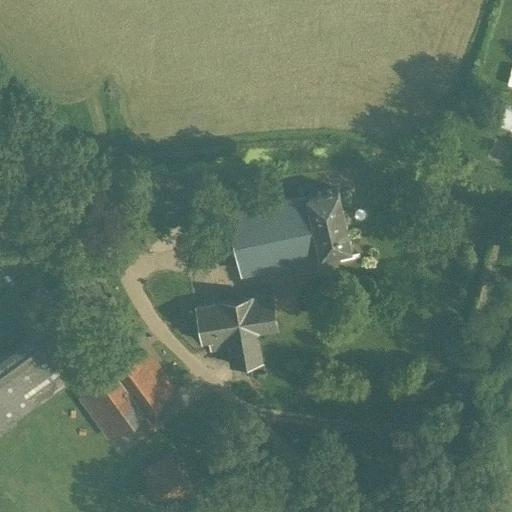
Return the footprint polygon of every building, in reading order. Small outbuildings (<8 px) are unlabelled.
[(243,269),(321,252),(353,245),(340,184),(309,191),(306,192),(298,193),(230,208),(239,251),(243,269)] [(84,262),(72,236),(39,252),(51,278),(84,262)] [(227,347),(230,364),(263,359),(258,332),(277,329),(271,292),(196,304),(202,342),(209,341),(211,350),(227,347)] [(0,433),(72,382),(34,329),(0,353),(0,433)] [(125,362),(78,396),(108,438),(135,420),(144,433),(161,422),(151,408),(177,390),(147,347),(125,362)] [(141,469),(167,510),(196,493),(170,452),(141,469)] [(445,481),(418,506),(423,511),(474,511),(475,511),(445,481)]
